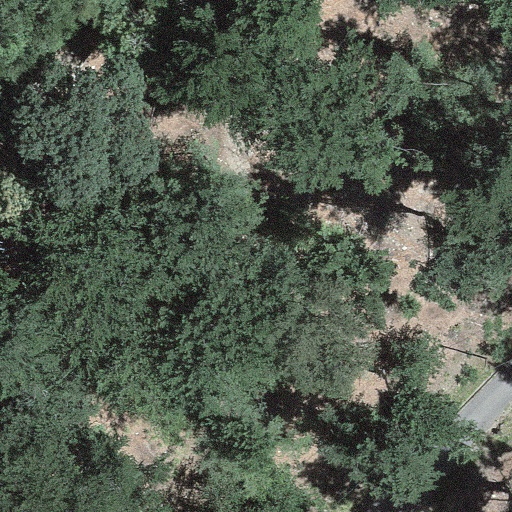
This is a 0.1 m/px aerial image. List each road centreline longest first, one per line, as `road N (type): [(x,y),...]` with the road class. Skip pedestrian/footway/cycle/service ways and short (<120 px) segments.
road 1 (track): [(240,0),(229,92),(243,293),(238,345),(191,511)]
road 2 (unclassified): [(393,511),(511,400)]
road 3 (track): [(0,119),(98,0)]
